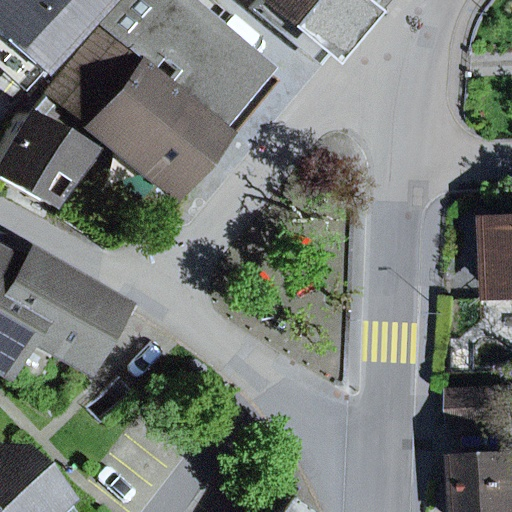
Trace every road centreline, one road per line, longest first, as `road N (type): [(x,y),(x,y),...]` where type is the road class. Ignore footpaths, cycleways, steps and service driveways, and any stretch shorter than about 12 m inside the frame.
road 1 (residential): [(165,304),(330,97),(424,0)]
road 2 (residential): [(383,480),(399,168)]
road 3 (residential): [(165,304),(383,480)]
road 4 (residential): [(0,216),(165,304)]
road 5 (residential): [(399,168),(405,75),(424,0)]
